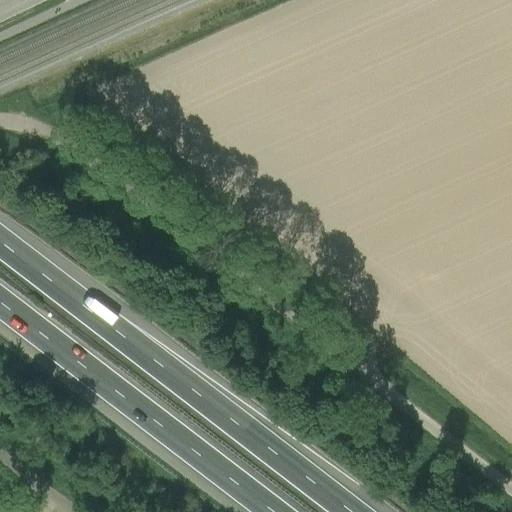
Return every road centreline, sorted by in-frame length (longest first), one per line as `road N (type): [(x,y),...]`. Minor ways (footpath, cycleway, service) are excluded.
road 1 (unclassified): [(511,490),(69,147)]
road 2 (motorway): [(351,511),(0,241)]
road 3 (motorway): [(0,301),(273,511)]
